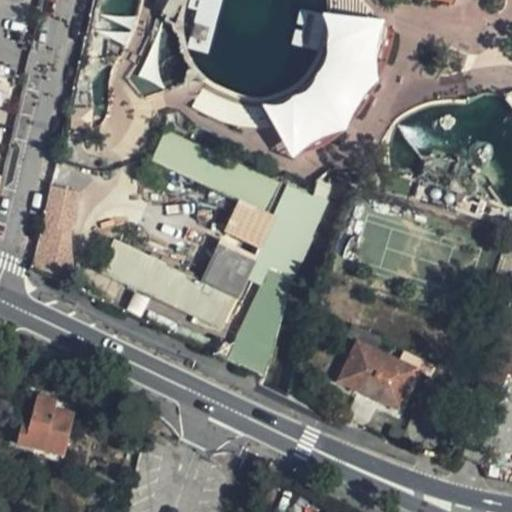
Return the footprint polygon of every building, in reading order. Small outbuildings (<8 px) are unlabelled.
[(138,65),(129,76),(146,95),(189,80),(186,58),(185,52),(180,29),(171,33),(167,27),(176,21),(171,14),(177,0),(161,0),(159,9),(157,15),(155,21),(153,26),(151,32),(138,65)] [(268,106),(277,123),(292,121),(298,131),(325,115),(347,93),(367,54),(373,10),(364,8),(362,0),(332,0),(335,15),(331,40),(310,78),(294,93),(268,106)] [(405,0),(405,3),(442,10),(443,0),(405,0)] [(275,158),(196,123),(191,136),(269,172),(275,158)] [(66,125),(60,152),(71,153),(76,127),(66,125)] [(117,238),(102,271),(224,325),(254,260),(270,267),(282,273),(319,192),(324,181),(275,158),(269,172),(191,136),(168,126),(154,158),(204,181),(167,261),(117,238)] [(52,184),(35,265),(76,278),(73,230),(82,190),(52,184)] [(270,267),(229,355),(267,372),(287,298),(295,279),(282,273),(270,267)] [(511,291),(511,275),(498,272),(493,286),(511,291)] [(511,313),(508,313),(503,329),(511,333),(511,313)] [(381,349),(388,336),(357,321),(351,334),(359,339),(381,349)] [(511,333),(503,329),(488,360),(490,361),(510,370),(511,371),(511,369),(511,333)] [(381,349),(359,339),(339,379),(400,408),(419,368),(399,358),(381,349)] [(405,343),(399,358),(419,368),(425,353),(405,343)] [(500,396),(510,370),(490,361),(479,388),(500,396)] [(74,405),(34,397),(28,425),(23,424),(19,446),(63,454),(74,405)]
